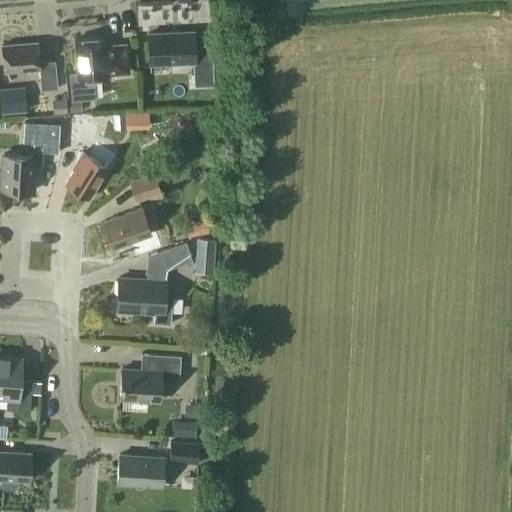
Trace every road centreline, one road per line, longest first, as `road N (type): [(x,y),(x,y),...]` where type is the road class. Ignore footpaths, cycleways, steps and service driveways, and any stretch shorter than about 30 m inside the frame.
road 1 (residential): [(83,511),(87,446),(65,410),(67,349),(56,333)]
road 2 (residential): [(66,297),(8,286),(12,220),(71,223)]
